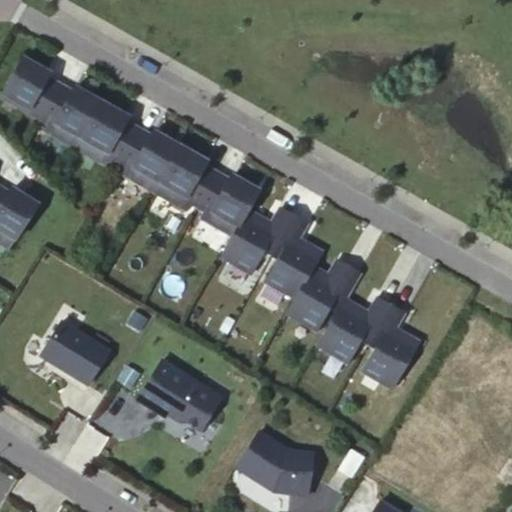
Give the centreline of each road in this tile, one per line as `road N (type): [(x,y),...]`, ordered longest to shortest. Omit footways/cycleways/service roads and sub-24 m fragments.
road 1 (residential): [(511,287),(5,0)]
road 2 (residential): [(0,439),(115,511)]
